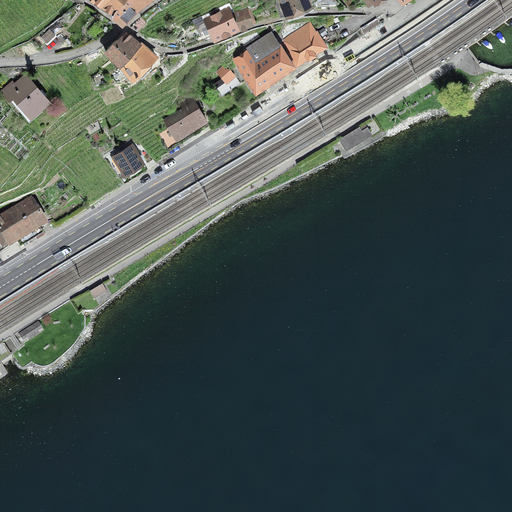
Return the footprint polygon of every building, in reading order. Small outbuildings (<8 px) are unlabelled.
[(112,15),(113,14),(126,0),(106,0),(103,4),(107,6),(105,10),(112,15)] [(132,0),(126,0),(113,14),(122,23),(137,7),(132,0)] [(275,0),(275,5),(280,15),(288,14),(309,5),(307,0),(275,0)] [(229,6),(203,18),(213,39),(239,28),(232,14),(229,6)] [(247,8),(232,14),(239,28),(252,23),(247,8)] [(61,26),(57,22),(51,27),(55,32),(61,26)] [(325,46),(311,24),(283,42),(297,64),(325,46)] [(49,28),(40,37),(47,43),(56,35),(49,28)] [(256,90),(294,65),(271,30),(246,47),(249,51),(236,59),(240,66),(248,77),(256,90)] [(105,50),(121,66),(141,44),(126,32),(119,40),(117,39),(112,43),(105,50)] [(157,58),(141,44),(121,66),(133,81),(157,58)] [(245,78),(248,77),(240,66),(232,72),(229,69),(228,70),(224,65),(217,71),(226,81),(217,88),(222,94),(245,78)] [(142,79),(150,89),(165,76),(157,66),(142,79)] [(9,98),(12,95),(29,115),(29,114),(47,99),(30,79),(26,83),(22,78),(15,84),(13,82),(3,91),(9,98)] [(173,117),(166,122),(176,137),(205,119),(190,96),(181,102),(184,107),(171,115),(173,117)] [(359,128),(339,140),(347,154),(373,139),(367,129),(362,132),(359,128)] [(131,144),(113,156),(125,173),(143,162),(131,144)] [(0,252),(46,223),(32,201),(0,221),(0,252)] [(102,286),(91,292),(94,297),(105,291),(102,286)] [(38,322),(19,334),(23,340),(42,328),(38,322)]
